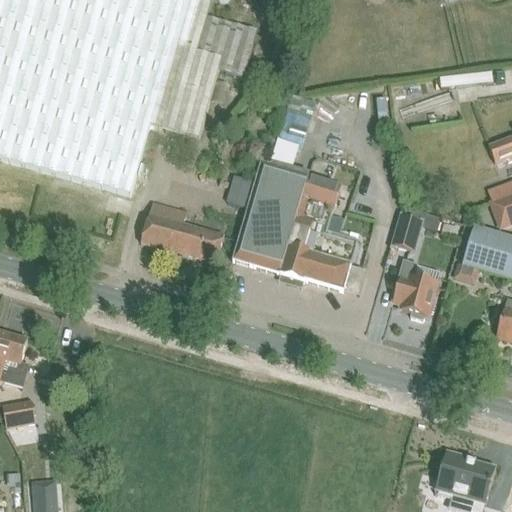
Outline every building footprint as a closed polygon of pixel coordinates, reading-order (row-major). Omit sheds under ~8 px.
[(0,0),(0,160),(130,197),(149,128),(200,142),(203,131),(219,74),(243,81),(256,35),(206,21),(212,0),(0,0)] [(445,81),(446,98),(499,93),(498,76),(445,81)] [(511,140),(489,149),(495,165),(511,158),(511,140)] [(255,184),(237,242),(231,263),(280,277),(280,278),(305,285),(305,284),(343,295),(351,268),(359,244),(327,234),(341,188),(262,163),(255,184)] [(511,198),(491,206),(500,231),(511,226),(511,198)] [(216,267),(224,239),(183,227),(186,215),(152,205),(141,246),(216,267)] [(405,210),(402,219),(422,224),(421,228),(436,233),(437,229),(440,220),(405,210)] [(421,228),(422,224),(402,219),(393,249),(413,255),(421,228)] [(511,241),(475,230),(474,230),(463,268),(464,269),(464,268),(511,282),(511,303),(507,302),(497,339),(511,343),(511,241)] [(428,321),(438,286),(413,279),(416,268),(405,265),(393,304),(404,308),(403,312),(401,312),(400,313),(411,316),(411,320),(423,324),(425,320),(428,321)] [(0,334),(0,382),(23,389),(28,369),(21,367),(28,343),(0,334)] [(6,431),(36,426),(32,404),(3,410),(6,431)] [(446,457),(436,493),(439,494),(438,497),(452,501),(449,511),(454,511),(471,511),(474,504),(486,507),(496,471),(475,466),(476,464),(475,463),(474,465),(462,462),(462,459),(451,456),(451,458),(446,457)] [(79,481),(70,481),(71,491),(80,490),(79,481)] [(33,485),(34,511),(58,511),(57,483),(33,485)]
